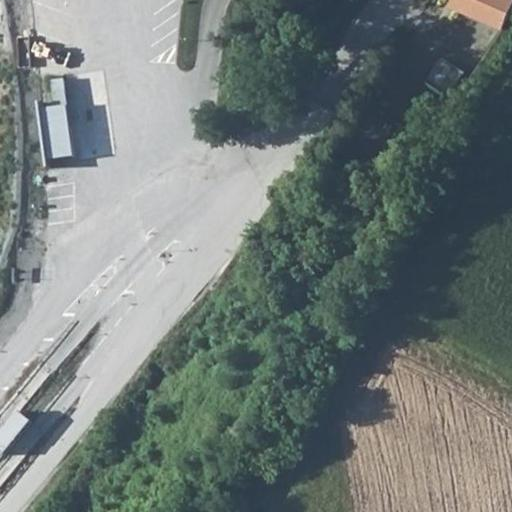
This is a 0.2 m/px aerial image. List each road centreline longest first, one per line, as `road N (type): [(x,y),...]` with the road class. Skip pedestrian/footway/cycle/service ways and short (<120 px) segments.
road 1 (track): [(511,81),(414,250),(394,315),(322,452),(265,511)]
road 2 (track): [(511,380),(394,315)]
